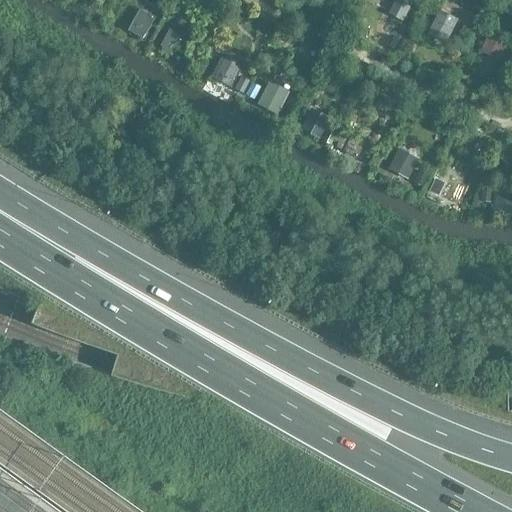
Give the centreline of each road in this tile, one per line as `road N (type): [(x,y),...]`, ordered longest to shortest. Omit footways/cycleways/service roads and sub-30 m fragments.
road 1 (motorway): [(511,457),(437,432),(0,224)]
road 2 (motorway): [(476,511),(311,425),(0,228)]
